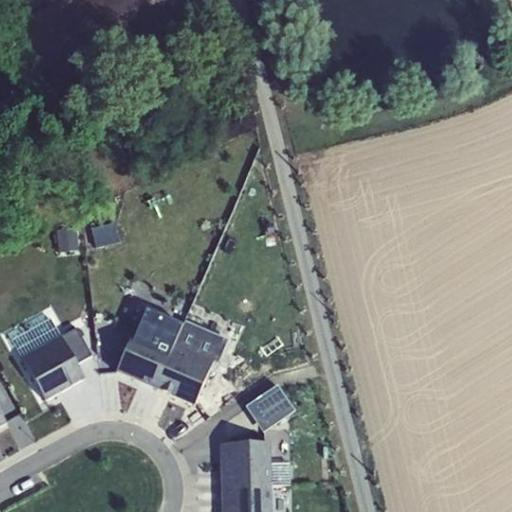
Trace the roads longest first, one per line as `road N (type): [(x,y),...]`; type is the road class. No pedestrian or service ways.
road 1 (unclassified): [(239,0),(375,511)]
road 2 (residential): [(171,511),(167,456),(150,438),(126,430),(99,428),(0,484)]
